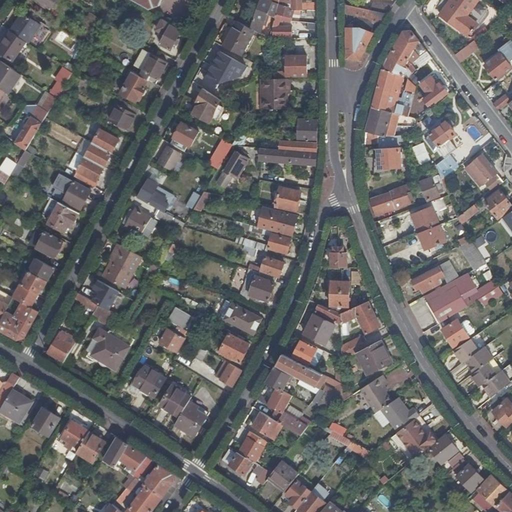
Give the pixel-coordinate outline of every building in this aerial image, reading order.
[(32,0),(45,9),(47,6),(51,9),(51,8),(55,11),(61,2),(57,0),(32,0)] [(116,0),(117,0),(110,11),(115,14),(122,0),(116,0)] [(131,0),(149,10),(159,6),(161,0),(131,0)] [(250,19),(246,27),(259,34),(262,24),(263,25),(272,2),(267,0),(260,0),(253,21),(250,19)] [(290,0),(291,11),(301,10),(300,0),(290,0)] [(372,10),(387,13),(394,4),(374,0),(372,10)] [(466,16),(478,1),(476,0),(451,0),(440,15),(469,37),(478,25),(466,16)] [(275,14),(291,19),(290,12),(288,12),(288,7),(278,4),(275,14)] [(385,15),(387,13),(372,10),(347,5),(347,6),(347,13),(355,15),(354,23),(349,23),(348,26),(348,28),(347,28),(347,58),(360,60),(373,33),(379,25),(385,15)] [(11,32),(28,43),(40,25),(23,14),(11,32)] [(75,39),(88,48),(88,47),(103,22),(91,14),(75,39)] [(280,19),(290,21),(291,19),(275,14),(272,27),(273,27),(273,38),(291,38),(291,28),(278,27),(280,19)] [(171,26),(171,25),(162,19),(156,29),(165,34),(160,45),(171,51),(181,32),(171,26)] [(237,22),(223,47),(241,57),(252,36),(259,39),(261,35),(259,34),(246,27),(237,22)] [(61,30),(54,39),(71,50),(77,41),(61,30)] [(385,65),(384,69),(405,75),(409,79),(414,72),(420,67),(416,62),(411,66),(408,71),(407,70),(407,69),(405,67),(409,59),(414,62),(415,61),(428,52),(412,31),(405,32),(391,54),(388,59),(385,65)] [(10,32),(0,46),(0,53),(13,62),(26,42),(10,32)] [(467,47),(456,55),(460,61),(480,46),(475,40),(467,47)] [(501,53),(486,65),(497,80),(511,68),(511,67),(511,66),(511,41),(511,40),(498,49),(501,53)] [(148,80),(156,84),(167,63),(152,55),(143,50),(134,66),(141,70),(143,71),(141,76),(148,80)] [(222,50),(205,80),(220,88),(225,80),(235,86),(247,64),(222,50)] [(432,58),(428,52),(415,61),(416,62),(420,67),(432,58)] [(271,80),(286,79),(286,77),(306,77),(306,57),(286,56),(286,72),(271,72),(271,80)] [(8,93),(21,74),(2,62),(0,64),(0,87),(4,91),(8,93)] [(405,75),(384,69),(374,107),(393,112),(409,116),(414,97),(401,90),(405,75)] [(141,76),(133,72),(121,93),(136,102),(139,97),(141,98),(142,96),(145,96),(147,92),(146,90),(147,88),(144,87),(148,80),(141,76)] [(444,85),(443,84),(443,85),(439,79),(436,82),(431,76),(421,84),(424,88),(417,95),(422,100),(426,95),(427,97),(425,99),(429,105),(436,100),(437,102),(449,93),(448,92),(449,91),(447,89),(444,85)] [(290,92),(290,79),(286,79),(271,80),(264,80),(264,109),(287,109),(287,93),(290,92)] [(416,86),(409,79),(406,89),(415,92),(415,91),(416,86)] [(64,86),(57,98),(63,102),(70,90),(64,86)] [(10,94),(8,93),(4,91),(0,97),(0,107),(1,108),(10,94)] [(41,106),(49,111),(57,98),(49,93),(41,106)] [(494,105),(499,111),(509,104),(511,102),(506,95),(494,105)] [(218,105),(200,96),(190,114),(208,123),(218,105)] [(127,130),(138,109),(121,100),(110,120),(127,130)] [(14,143),(25,150),(37,131),(46,117),(49,111),(41,106),(40,107),(38,105),(14,143)] [(393,112),(374,107),(370,119),(397,126),(398,120),(391,118),(393,112)] [(418,126),(418,119),(412,117),(412,123),(409,123),(409,126),(418,126)] [(298,140),(316,142),(317,120),(299,119),(298,140)] [(397,126),(370,119),(367,131),(386,136),(388,130),(395,132),(397,126)] [(451,140),(457,136),(446,122),(431,134),(426,138),(435,151),(439,148),(446,158),(458,149),(451,140)] [(182,123),(170,144),(184,152),(188,146),(190,147),(198,133),(182,123)] [(417,134),(418,126),(409,126),(409,128),(411,128),(411,135),(417,134)] [(93,143),(111,153),(119,139),(100,129),(93,143)] [(386,136),(367,131),(366,143),(379,142),(399,141),(404,141),(404,135),(386,136)] [(232,146),(242,147),(244,143),(242,142),(246,135),(238,134),(232,145),(232,146)] [(279,150),(316,153),(316,144),(280,141),(279,150)] [(85,157),(104,168),(111,153),(93,143),(85,157)] [(167,147),(164,153),(158,163),(171,171),(177,161),(176,160),(179,154),(167,147)] [(379,149),(373,149),(373,173),(392,170),(392,167),(402,167),(400,147),(379,149)] [(164,153),(157,148),(151,159),(158,163),(164,153)] [(260,160),(315,165),(316,153),(279,150),(276,150),(273,150),(261,149),(260,160)] [(23,154),(17,163),(23,166),(31,153),(30,153),(25,150),(23,154)] [(251,159),(236,150),(217,183),(226,189),(233,177),(238,180),(251,159)] [(209,165),(217,170),(225,157),(216,152),(209,165)] [(493,191),(504,182),(498,174),(498,173),(483,155),(474,162),(482,172),(479,174),(493,191)] [(83,182),(98,190),(101,184),(96,181),(104,168),(85,157),(78,171),(86,176),(83,182)] [(446,177),(455,170),(451,165),(440,173),(443,180),(446,177)] [(0,181),(5,184),(10,176),(0,169),(0,181)] [(441,183),(442,183),(439,175),(422,182),(429,200),(440,196),(438,190),(443,188),(441,183)] [(149,180),(138,198),(156,208),(165,193),(156,188),(158,185),(149,180)] [(75,182),(64,200),(81,210),(91,191),(75,182)] [(395,189),(372,197),(372,199),(377,213),(378,214),(412,203),(407,190),(411,189),(410,186),(410,185),(409,184),(395,189)] [(199,200),(203,193),(192,187),(188,193),(199,200)] [(280,187),(275,207),(296,212),(301,192),(280,187)] [(2,188),(0,191),(0,198),(4,201),(9,193),(2,188)] [(499,218),(511,208),(511,204),(501,190),(486,202),(499,218)] [(199,200),(193,209),(199,211),(211,193),(204,192),(203,193),(199,200)] [(156,208),(159,210),(163,212),(171,197),(165,193),(156,208)] [(79,214),(60,204),(50,223),(65,232),(69,226),(71,228),(79,214)] [(477,204),(458,218),(462,224),(479,211),(477,208),(479,206),(477,204)] [(136,207),(125,228),(141,236),(150,218),(139,212),(141,209),(136,207)] [(413,215),(420,233),(440,225),(434,208),(427,210),(423,212),(413,215)] [(170,225),(171,223),(174,218),(163,212),(159,210),(156,215),(163,219),(162,221),(170,225)] [(273,232),(275,232),(275,231),(292,236),(297,216),(280,212),(278,219),(270,217),(267,230),(273,232)] [(171,223),(181,229),(183,227),(185,224),(174,218),(171,223)] [(267,230),(237,221),(235,226),(271,236),(268,246),(237,237),(235,242),(267,252),(268,248),(287,253),(291,239),(272,234),(273,232),(267,230)] [(440,225),(420,233),(427,250),(448,242),(441,225),(440,225)] [(40,230),(32,245),(55,258),(63,242),(40,230)] [(395,235),(382,239),(385,247),(397,242),(395,235)] [(487,264),(473,241),(461,247),(476,270),(487,264)] [(140,256),(117,244),(108,260),(113,262),(105,278),(123,287),(140,256)] [(173,244),(168,251),(173,254),(178,245),(173,244)] [(254,257),(257,249),(244,245),(242,250),(248,252),(247,255),(254,257)] [(347,251),(344,251),(344,246),(335,246),(335,251),(333,251),(332,266),(347,266),(347,251)] [(277,276),(279,277),(284,263),(265,257),(261,268),(249,264),(247,269),(259,273),(260,270),(277,276)] [(53,268),(36,259),(29,272),(47,282),(52,273),(51,272),(53,268)] [(449,284),(459,279),(450,261),(440,267),(413,281),(418,290),(422,288),(424,292),(441,284),(439,279),(445,276),(449,284)] [(146,275),(152,278),(156,272),(159,266),(153,263),(146,275)] [(490,269),(484,273),(488,281),(495,277),(490,269)] [(274,283),(277,276),(260,270),(259,273),(258,277),(255,276),(249,294),(250,295),(249,297),(255,300),(256,298),(268,302),(275,283),(274,283)] [(362,280),(358,271),(352,271),(352,279),(362,280)] [(29,272),(22,285),(38,294),(39,295),(41,290),(43,291),(47,282),(29,272)] [(449,284),(425,296),(428,302),(439,324),(440,323),(474,303),(478,301),(500,288),(502,287),(496,279),(478,289),(469,273),(459,279),(449,284)] [(331,305),(349,306),(350,281),(332,280),(331,305)] [(22,285),(21,285),(14,298),(22,303),(31,308),(38,294),(22,285)] [(500,288),(478,301),(482,308),(504,295),(500,288)] [(94,311),(98,305),(78,293),(75,300),(94,311)] [(380,326),(368,301),(341,313),(341,323),(348,320),(357,315),(366,333),(380,326)] [(7,310),(8,307),(0,302),(0,320),(1,321),(7,310)] [(1,321),(0,321),(0,331),(17,341),(25,339),(39,313),(31,308),(22,303),(14,317),(8,313),(9,311),(7,310),(1,321)] [(223,319),(252,334),(261,319),(232,304),(223,319)] [(341,312),(319,304),(315,311),(341,324),(341,323),(341,313),(341,312)] [(109,327),(116,315),(98,305),(94,311),(91,317),(109,327)] [(177,307),(169,321),(182,328),(190,314),(177,307)] [(305,333),(326,344),(328,340),(331,334),(330,334),(334,324),(314,314),(305,333)] [(455,346),(470,336),(459,320),(444,329),(455,346)] [(467,321),(462,324),(470,336),(475,333),(476,330),(470,321),(467,321)] [(344,335),(351,334),(349,322),(342,323),(344,335)] [(164,325),(160,323),(155,331),(159,333),(164,325)] [(185,337),(168,327),(160,342),(177,351),(185,337)] [(130,346),(100,329),(87,351),(93,354),(91,356),(116,371),(130,346)] [(238,336),(238,335),(225,329),(222,335),(227,337),(219,354),(224,357),(225,354),(231,357),(240,362),(250,344),(241,340),(242,338),(238,336)] [(73,347),(77,340),(63,332),(61,334),(60,333),(48,353),(64,362),(73,347)] [(195,343),(200,346),(201,347),(206,337),(200,334),(195,343)] [(359,337),(342,345),(342,359),(364,347),(359,337)] [(309,364),(317,348),(301,340),(293,356),(309,364)] [(391,361),(380,340),(356,352),(367,373),(391,361)] [(470,340),(455,350),(463,362),(466,359),(476,372),(487,364),(493,360),(484,347),(478,351),(470,340)] [(283,354),(277,365),(301,378),(320,388),(324,380),(326,375),(283,354)] [(215,376),(220,379),(229,363),(224,360),(215,376)] [(232,386),(241,370),(229,363),(220,379),(232,386)] [(476,372),(473,375),(481,387),(484,385),(493,397),(510,383),(502,371),(495,376),(487,364),(476,372)] [(275,367),(267,382),(277,387),(282,390),(287,381),(290,383),(293,378),(275,367)] [(146,368),(138,382),(136,380),(131,389),(137,393),(136,395),(138,397),(142,390),(154,397),(165,380),(146,368)] [(20,377),(13,372),(7,382),(8,385),(13,388),(20,377)] [(361,389),(376,413),(381,409),(383,408),(393,401),(387,392),(383,387),(386,385),(389,383),(383,374),(362,388),(361,389)] [(325,391),(343,400),(342,394),(342,383),(336,380),(326,375),(324,380),(336,385),(336,390),(326,386),(324,390),(325,391)] [(298,384),(317,394),(320,388),(301,378),(298,384)] [(188,402),(191,398),(172,387),(160,407),(179,418),(188,402)] [(282,390),(277,387),(269,403),(279,409),(278,411),(283,414),(292,395),(282,390)] [(318,404),(325,391),(324,390),(320,388),(317,394),(314,399),(313,400),(312,402),(316,405),(318,404)] [(342,394),(343,400),(353,393),(350,389),(342,394)] [(12,390),(0,410),(0,415),(13,423),(15,420),(20,423),(33,402),(12,390)] [(259,395),(257,399),(266,404),(267,402),(265,401),(266,399),(259,395)] [(383,408),(381,409),(398,432),(415,419),(420,415),(414,407),(409,410),(398,397),(393,401),(383,408)] [(511,422),(511,401),(509,398),(494,412),(508,426),(511,422)] [(179,418),(174,426),(193,438),(206,417),(195,411),(197,408),(188,402),(179,418)] [(61,418),(44,408),(33,426),(50,436),(61,418)] [(277,435),(283,424),(281,423),(277,421),(261,411),(253,425),(269,435),(271,431),(277,435)] [(283,424),(301,435),(307,427),(287,414),(281,423),(283,424)] [(415,419),(398,432),(417,457),(438,439),(430,431),(426,433),(415,419)] [(79,449),(90,432),(86,430),(88,426),(81,422),(78,425),(73,422),(72,421),(61,439),(68,443),(72,445),(79,449)] [(333,430),(330,435),(349,445),(353,441),(343,436),(333,430)] [(79,449),(77,453),(94,463),(106,442),(90,432),(79,449)] [(248,437),(239,452),(255,462),(267,441),(252,432),(249,438),(248,437)] [(442,464),(458,450),(446,435),(430,448),(442,464)] [(128,445),(120,440),(107,461),(115,466),(116,464),(119,459),(128,445)] [(129,473),(131,475),(146,457),(128,445),(119,459),(128,465),(126,467),(128,469),(130,466),(133,468),(129,473)] [(367,458),(371,453),(363,447),(359,451),(367,458)] [(252,463),(253,462),(237,452),(230,465),(245,474),(250,466),(252,467),(254,465),(252,463)] [(452,467),(463,458),(459,453),(448,462),(452,467)] [(135,478),(136,479),(151,460),(146,457),(131,475),(135,478)] [(464,458),(452,469),(457,475),(457,476),(471,492),(484,480),(469,464),(464,458)] [(272,473),(268,478),(285,491),(299,473),(282,460),(273,472),(272,473)] [(146,486),(162,498),(173,482),(172,474),(158,465),(151,474),(149,473),(148,475),(150,476),(144,484),(146,486)] [(126,481),(130,484),(135,478),(131,475),(126,481)] [(510,492),(492,475),(478,490),(484,496),(482,497),(483,499),(485,497),(496,508),(510,492)] [(130,484),(117,499),(121,503),(139,481),(136,479),(135,478),(130,484)] [(290,502),(298,508),(312,491),(298,480),(286,494),(292,499),(290,502)] [(327,498),(332,493),(321,482),(316,488),(327,498)] [(126,511),(150,511),(162,498),(146,486),(138,496),(136,495),(134,497),(136,498),(126,511)] [(317,511),(326,502),(312,491),(298,508),(302,511),(317,511)] [(496,508),(491,511),(511,511),(511,494),(510,492),(496,508)] [(341,511),(329,502),(320,511),(341,511)]
